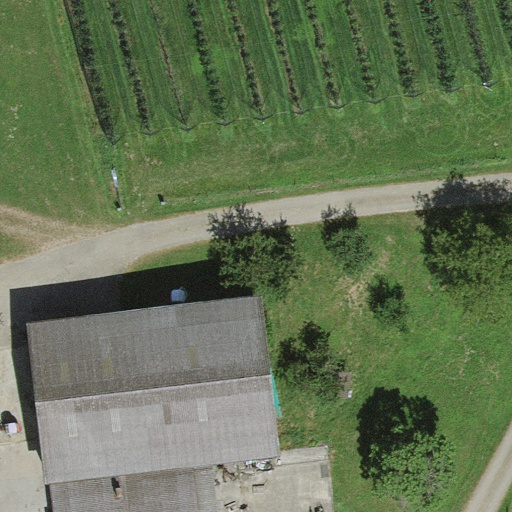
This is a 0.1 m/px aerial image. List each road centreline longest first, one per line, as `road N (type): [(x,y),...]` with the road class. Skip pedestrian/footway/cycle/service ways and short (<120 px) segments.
road 1 (track): [(511,188),(83,244),(0,306)]
road 2 (track): [(0,376),(19,511)]
